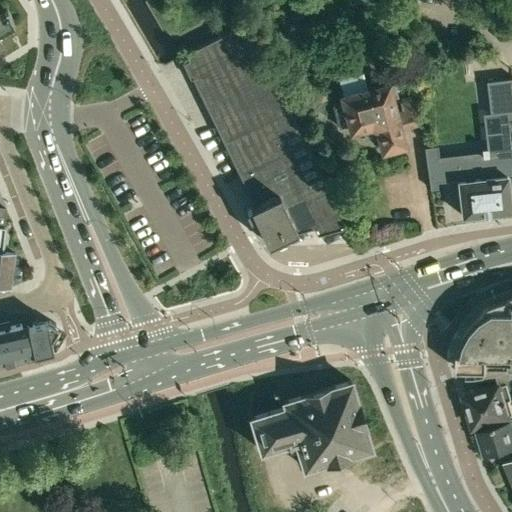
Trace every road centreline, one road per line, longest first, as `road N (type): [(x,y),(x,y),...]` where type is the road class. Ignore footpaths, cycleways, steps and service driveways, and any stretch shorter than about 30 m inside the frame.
road 1 (residential): [(0,123),(58,281),(58,293),(43,303),(0,301)]
road 2 (secondary): [(151,376),(367,315)]
road 3 (secondary): [(370,289),(157,347)]
road 4 (secondary): [(367,315),(388,388),(441,511)]
road 5 (unclassified): [(157,347),(96,217),(76,194)]
road 6 (secondary): [(464,511),(424,418),(406,348)]
road 7 (unclassified): [(76,194),(77,230),(126,355)]
road 8 (secondary): [(0,421),(151,376)]
road 9 (secondary): [(511,249),(370,289)]
road 10 (secondary): [(126,355),(0,394)]
